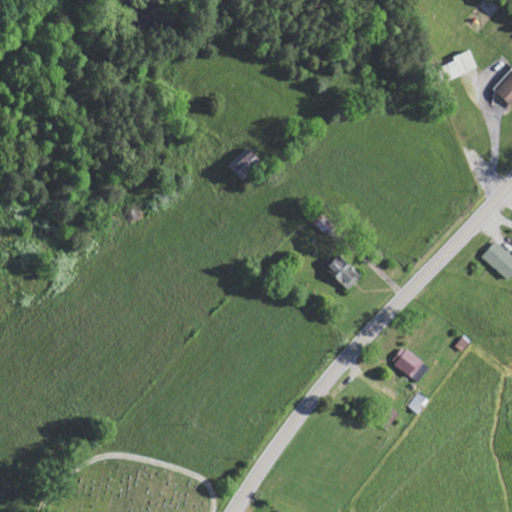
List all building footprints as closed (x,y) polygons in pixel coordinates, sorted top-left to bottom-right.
[(480,69),(475,52),(445,60),(450,77),(480,69)] [(511,103),(511,71),(496,88),(511,103)] [(265,159),(251,146),(230,167),(244,180),(265,159)] [(511,278),(511,253),(496,241),(484,258),(511,278)] [(328,268),(349,289),(364,275),(343,254),(328,268)] [(432,363),(403,347),(393,364),(422,381),(432,363)] [(409,407),(419,414),(429,398),(418,392),(409,407)]
